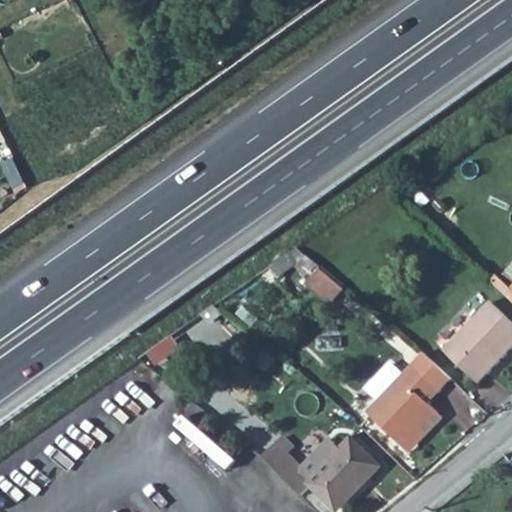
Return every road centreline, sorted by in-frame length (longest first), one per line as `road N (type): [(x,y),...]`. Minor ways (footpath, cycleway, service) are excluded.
road 1 (trunk): [(0,386),(511,22)]
road 2 (trunk): [(457,0),(0,323)]
road 3 (unclassified): [(511,423),(407,511)]
